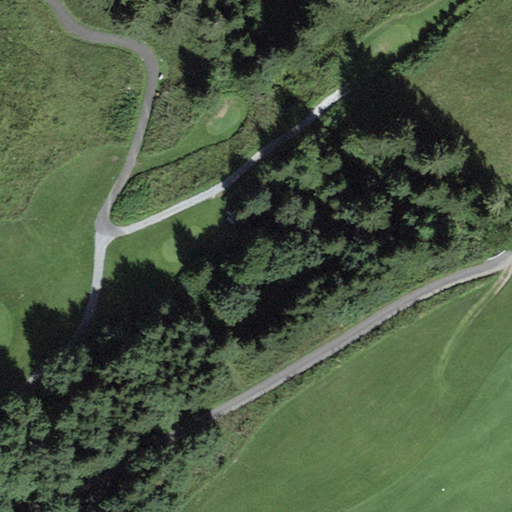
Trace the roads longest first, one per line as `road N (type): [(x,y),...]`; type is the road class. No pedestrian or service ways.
road 1 (track): [(337,94),(220,189),(112,232),(103,218),(141,129),(151,62),(133,45),(75,30),(52,0)]
road 2 (track): [(511,256),(405,302),(210,419),(32,511)]
